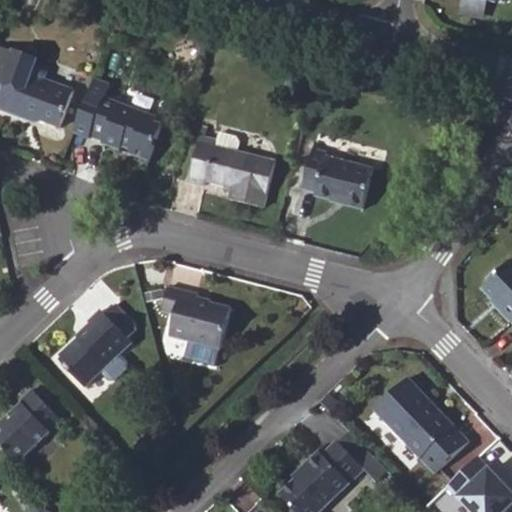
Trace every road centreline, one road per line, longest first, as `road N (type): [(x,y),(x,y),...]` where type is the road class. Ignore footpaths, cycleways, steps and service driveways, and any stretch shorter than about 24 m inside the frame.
road 1 (residential): [(397,299),(233,249),(141,232),(83,260)]
road 2 (residential): [(190,511),(397,299)]
road 3 (residential): [(511,148),(397,299)]
road 4 (residential): [(511,421),(417,311),(397,299)]
road 5 (residential): [(389,41),(250,0)]
road 6 (residential): [(0,160),(33,174),(83,260)]
road 7 (residential): [(511,79),(389,41)]
